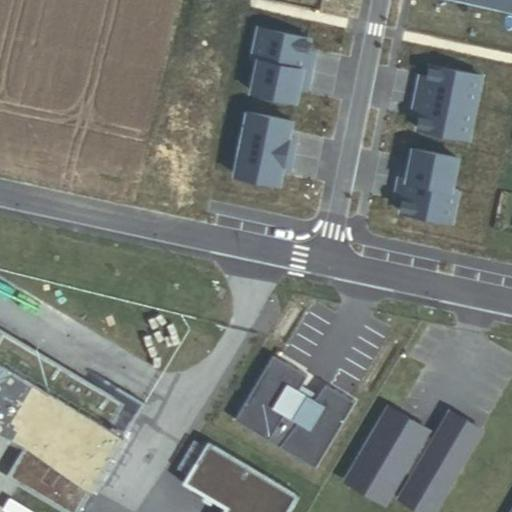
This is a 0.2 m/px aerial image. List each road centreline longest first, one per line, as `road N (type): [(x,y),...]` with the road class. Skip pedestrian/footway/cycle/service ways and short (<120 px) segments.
road 1 (unclassified): [(325,264),(0,195)]
road 2 (unknown): [(130,494),(273,255)]
road 3 (residential): [(375,0),(325,264)]
road 4 (unclassified): [(511,304),(325,264)]
